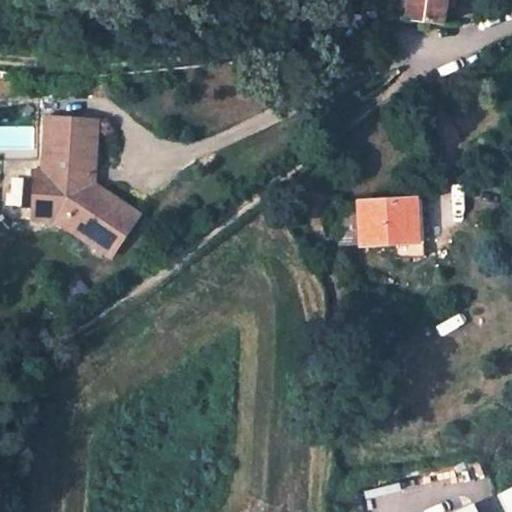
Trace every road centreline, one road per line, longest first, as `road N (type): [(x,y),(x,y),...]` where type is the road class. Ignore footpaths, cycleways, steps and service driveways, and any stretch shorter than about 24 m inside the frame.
road 1 (track): [(41,352),(431,55)]
road 2 (track): [(0,58),(44,64),(370,40),(431,55)]
